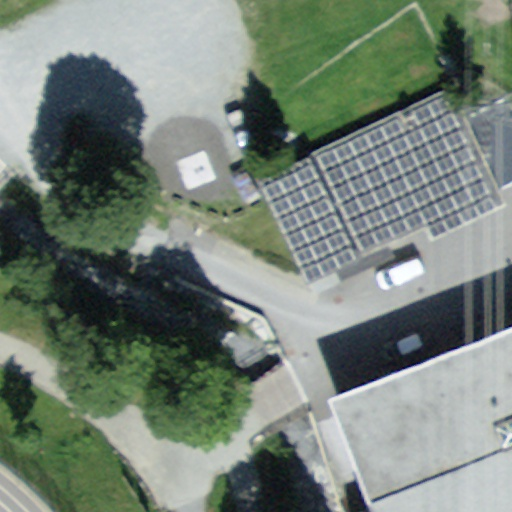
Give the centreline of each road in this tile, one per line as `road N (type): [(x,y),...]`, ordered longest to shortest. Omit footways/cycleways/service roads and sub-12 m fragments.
road 1 (track): [(0,114),(69,210),(364,347)]
road 2 (track): [(0,361),(140,446),(220,442)]
road 3 (track): [(143,0),(0,73)]
